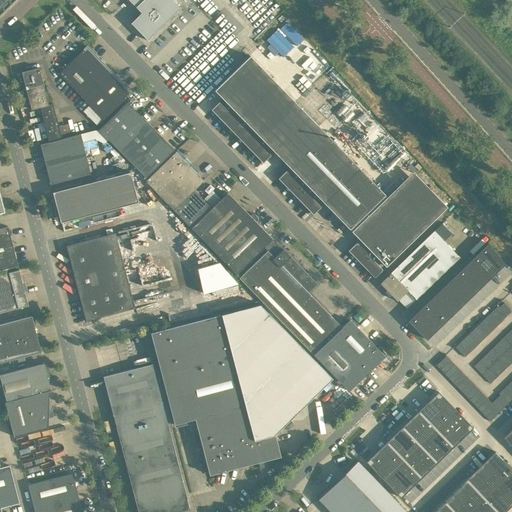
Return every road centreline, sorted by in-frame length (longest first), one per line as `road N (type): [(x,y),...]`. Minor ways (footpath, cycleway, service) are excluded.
road 1 (unclassified): [(257,511),(405,368),(409,348),(71,0)]
road 2 (unclassified): [(109,511),(0,91)]
road 3 (tertiary): [(511,154),(372,0)]
